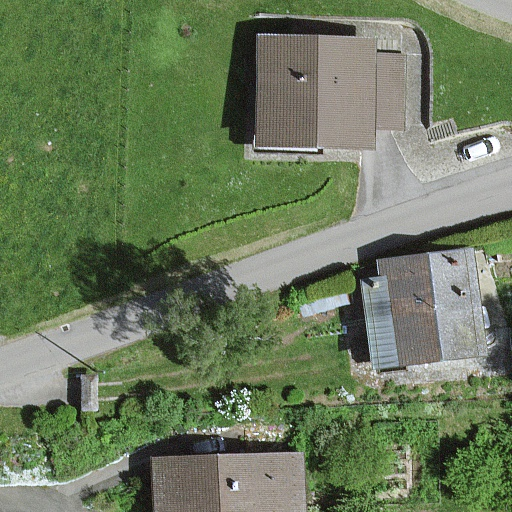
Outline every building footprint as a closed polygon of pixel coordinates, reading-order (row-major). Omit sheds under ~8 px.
[(375,40),(265,36),(261,143),(372,146),(372,124),(374,56),(375,40)] [(400,125),(402,57),(374,56),(372,124),(400,125)] [(485,353),(472,252),(381,263),(383,283),(367,285),(377,367),(485,353)] [(96,376),(84,376),(84,408),(96,408),(96,376)] [(302,511),(301,456),(157,462),(158,511),(302,511)]
